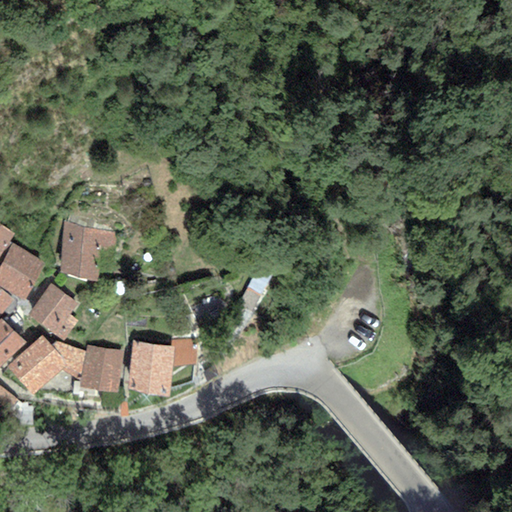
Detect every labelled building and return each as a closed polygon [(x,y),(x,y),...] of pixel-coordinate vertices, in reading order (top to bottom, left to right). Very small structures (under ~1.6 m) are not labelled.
[(0,250),(14,231),(0,221),(0,250)] [(120,230),(67,222),(59,271),(94,276),(98,249),(117,252),(120,230)] [(43,259),(10,241),(0,260),(0,280),(24,293),(43,259)] [(27,310),(63,337),(78,319),(70,313),(78,300),(50,281),(27,310)] [(0,359),(26,338),(0,313),(0,359)] [(81,370),(85,349),(55,339),(50,341),(41,333),(7,361),(31,388),(64,362),(81,370)] [(174,340),(132,338),(127,380),(169,382),(172,359),(174,340)] [(196,340),(174,340),(172,359),(196,358),(196,340)] [(124,349),(86,344),(85,349),(81,370),(79,381),(117,387),(124,349)]
